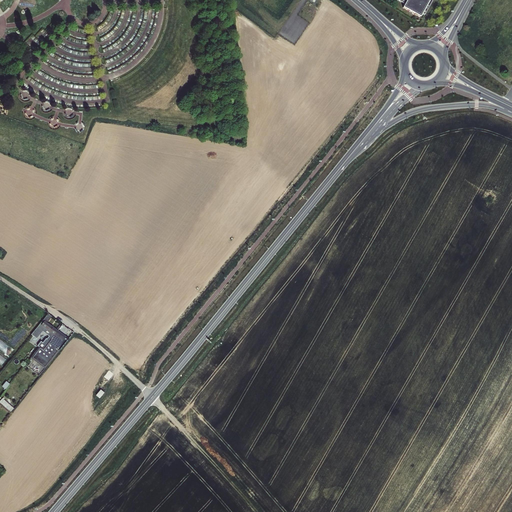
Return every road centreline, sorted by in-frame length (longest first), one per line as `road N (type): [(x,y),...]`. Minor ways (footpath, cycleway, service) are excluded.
road 1 (secondary): [(352,152),(54,511)]
road 2 (track): [(256,511),(152,396),(83,334)]
road 3 (secondary): [(373,133),(424,108),(477,103),(511,111)]
